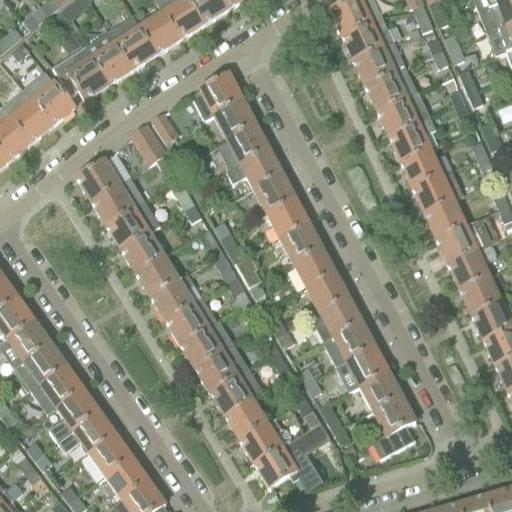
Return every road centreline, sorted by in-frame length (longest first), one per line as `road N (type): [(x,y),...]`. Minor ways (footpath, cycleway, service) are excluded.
road 1 (residential): [(467,469),(242,50)]
road 2 (residential): [(0,238),(207,511)]
road 3 (residential): [(242,50),(99,141),(0,231)]
road 4 (residential): [(336,511),(467,469)]
